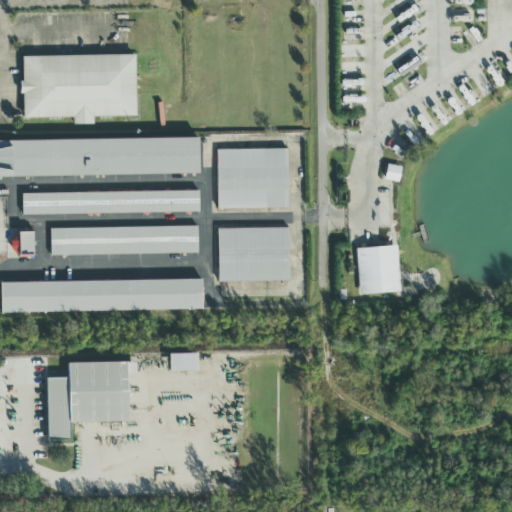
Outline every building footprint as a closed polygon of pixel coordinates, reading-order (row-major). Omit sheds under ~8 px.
[(136,55),(22,57),(23,119),(72,118),(72,125),(92,124),(92,117),(137,117),(136,55)] [(199,138),(0,140),(0,176),(200,174),(199,138)] [(217,209),(288,209),(288,150),(217,150),(217,209)] [(22,194),(23,214),(198,212),(198,192),(22,194)] [(51,255),(197,254),(197,227),(50,228),(51,255)] [(289,229),(218,229),(218,282),(289,282),(289,229)] [(33,233),(12,233),(13,256),(33,255),(33,233)] [(398,294),(396,247),(356,250),(358,296),(398,294)] [(1,283),(2,312),(203,310),(203,280),(1,283)] [(168,355),(169,373),(196,372),(196,354),(168,355)] [(67,363),(67,378),(47,379),(48,440),(70,439),(70,423),(130,422),(129,362),(67,363)]
